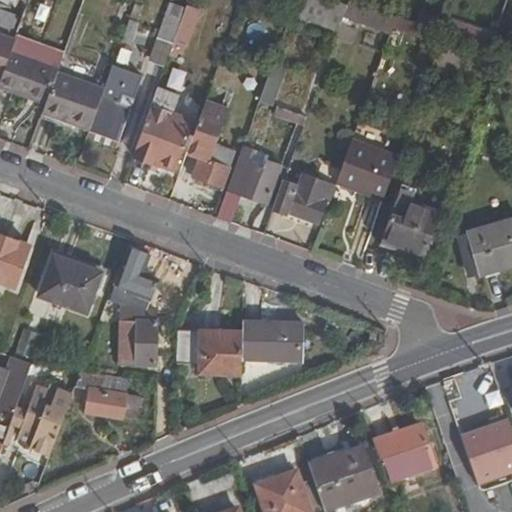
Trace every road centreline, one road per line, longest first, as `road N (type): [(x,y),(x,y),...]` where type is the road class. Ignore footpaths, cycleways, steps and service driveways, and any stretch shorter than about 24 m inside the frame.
road 1 (residential): [(0,167),(416,319),(435,354)]
road 2 (tertiary): [(435,354),(60,511)]
